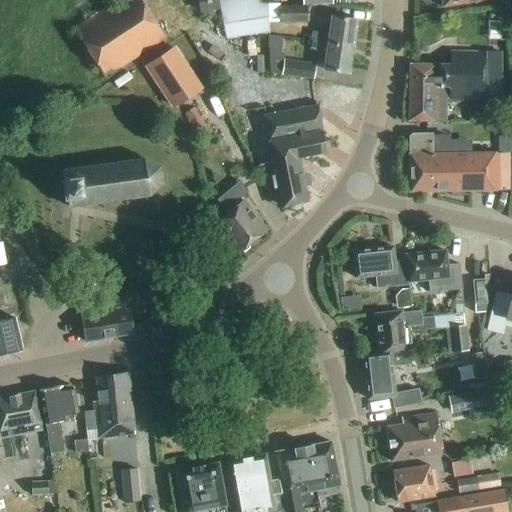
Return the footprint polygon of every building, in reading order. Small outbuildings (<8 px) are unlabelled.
[(119,0),(74,29),(105,78),(165,39),(138,0),(119,0)] [(219,9),(216,0),(197,0),(200,13),(219,9)] [(256,0),(216,0),(219,9),(224,39),(267,32),(266,5),(258,5),(256,0)] [(279,6),(279,22),(307,21),(307,6),(279,6)] [(312,32),(310,41),(352,47),(356,20),(330,16),(328,34),(312,32)] [(352,47),(310,41),(309,49),(325,52),(323,70),(348,73),(352,47)] [(175,49),(148,66),(173,107),(198,91),(200,89),(175,49)] [(409,65),(408,121),(434,122),(434,121),(445,121),(445,99),(449,99),(449,100),(483,101),(483,95),(502,95),(502,54),(449,53),(449,66),(433,65),(409,65)] [(289,76),(313,79),(315,65),(291,61),(289,76)] [(324,153),(316,106),(264,115),(272,161),(259,164),(262,178),(270,177),(275,205),(306,200),(298,157),(324,153)] [(408,137),(408,192),(508,191),(508,154),(496,154),(496,153),(465,153),(465,147),(452,147),(452,153),(432,153),(432,136),(432,134),(411,134),(410,135),(408,137)] [(76,205),(149,195),(162,184),(159,165),(143,159),(61,170),(62,178),(60,179),(62,199),(66,198),(67,207),(76,205)] [(237,185),(224,196),(228,201),(220,207),(227,215),(207,232),(220,248),(228,241),(237,253),(240,251),(243,251),(248,248),(247,244),(265,230),(242,203),(241,203),(239,201),(245,195),(237,185)] [(393,261),(392,247),(351,251),(354,278),(374,275),(376,289),(408,285),(408,282),(405,260),(393,261)] [(405,260),(408,282),(427,280),(429,293),(461,289),(458,264),(446,265),(445,252),(405,256),(405,260)] [(472,279),(474,304),(481,303),(482,311),(485,311),(486,303),(485,291),(490,291),(489,280),(484,280),(484,278),(472,279)] [(79,281),(80,292),(95,291),(94,280),(79,281)] [(511,287),(510,295),(495,292),(486,330),(502,334),(504,327),(511,328),(511,287)] [(410,306),(409,297),(409,288),(400,289),(394,296),(396,308),(410,306)] [(421,296),(409,297),(410,306),(411,310),(422,309),(421,296)] [(85,342),(132,333),(128,309),(123,310),(121,300),(79,308),(81,318),(85,342)] [(421,318),(420,310),(400,312),(400,311),(373,314),(377,352),(377,353),(405,351),(404,350),(402,327),(414,325),(415,330),(444,327),(447,353),(468,351),(465,324),(454,326),(453,315),(421,318)] [(0,356),(17,352),(20,346),(18,334),(14,316),(0,319),(0,356)] [(377,353),(377,352),(363,354),(368,399),(391,396),(393,408),(421,403),(418,388),(394,393),(391,366),(410,364),(409,350),(404,350),(405,351),(377,353)] [(489,384),(483,352),(470,354),(477,387),(489,384)] [(511,360),(497,362),(498,374),(511,371),(511,360)] [(511,373),(500,375),(501,383),(511,381),(511,373)] [(83,412),(85,431),(86,441),(74,442),(75,454),(88,453),(87,439),(133,433),(128,374),(95,379),(98,401),(93,402),(94,411),(83,412)] [(69,385),(39,390),(47,450),(60,448),(58,434),(60,434),(58,423),(66,422),(65,414),(75,413),(73,388),(69,385)] [(448,396),(451,413),(498,404),(495,387),(448,396)] [(41,431),(34,391),(0,397),(0,431),(9,430),(10,437),(41,431)] [(411,424),(385,427),(390,461),(440,454),(435,414),(410,418),(411,424)] [(330,442),(275,453),(280,479),(287,510),(286,511),(301,511),(301,507),(317,504),(316,498),(323,497),(322,496),(336,494),(334,486),(338,485),(330,442)] [(286,511),(287,510),(280,479),(270,481),(265,455),(227,462),(236,511),(286,511)] [(455,473),(474,471),(472,456),(454,458),(455,473)] [(182,511),(223,506),(216,463),(176,470),(182,511)] [(433,496),(428,465),(392,471),(397,502),(433,496)] [(120,471),(124,505),(141,503),(137,469),(120,471)] [(456,479),(458,493),(500,486),(497,473),(456,479)] [(31,482),(31,496),(48,496),(47,482),(31,482)] [(507,511),(504,490),(435,501),(437,511),(507,511)]
